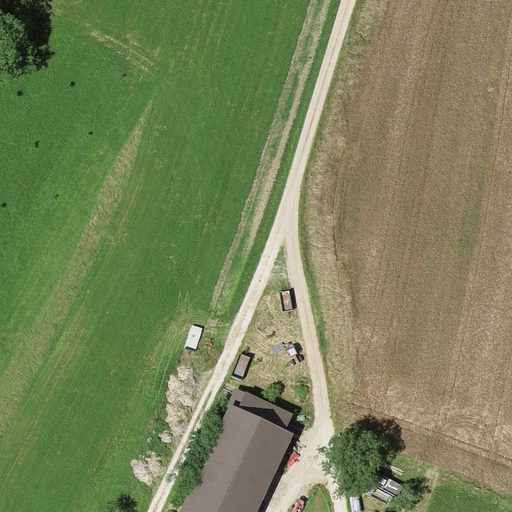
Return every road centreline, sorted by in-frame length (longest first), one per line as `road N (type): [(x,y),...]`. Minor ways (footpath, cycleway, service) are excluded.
road 1 (track): [(287,222),(160,511)]
road 2 (track): [(287,222),(334,511)]
road 3 (track): [(352,0),(287,222)]
